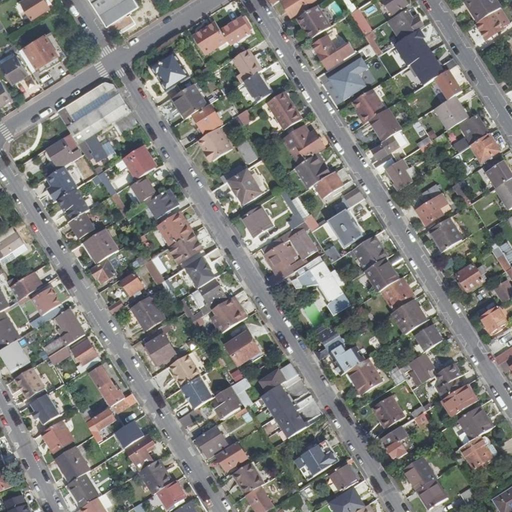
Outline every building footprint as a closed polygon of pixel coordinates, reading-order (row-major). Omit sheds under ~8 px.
[(43,0),(27,0),(22,4),(32,19),(49,8),(43,0)] [(98,0),(93,4),(112,35),(118,31),(121,34),(135,25),(129,14),(139,7),(135,0),(98,0)] [(291,18),(298,13),(304,10),(307,8),(306,6),(316,0),(315,0),(286,0),(282,3),(291,18)] [(408,5),(405,0),(382,0),(385,4),(392,15),(408,5)] [(468,0),(465,2),(479,23),(494,14),(498,11),(501,9),(495,0),(468,0)] [(392,15),(385,4),(381,7),(388,18),(392,15)] [(318,6),(298,19),(302,26),(303,25),(312,39),(331,27),(318,6)] [(372,32),(359,10),(351,15),(364,34),(365,36),(371,32),(372,32)] [(498,11),(494,14),(503,29),(508,26),(498,11)] [(415,24),(412,20),(408,12),(391,23),(402,42),(425,27),(420,20),(415,24)] [(504,31),(503,29),(494,14),(479,23),(476,25),(487,42),(504,31)] [(250,30),(252,29),(245,18),(243,19),(250,30)] [(243,19),(222,32),(227,40),(231,46),(252,33),(250,30),(243,19)] [(222,32),(217,24),(196,37),(206,54),(227,40),(222,32)] [(425,28),(408,39),(415,51),(412,53),(422,69),(442,56),(425,28)] [(365,36),(369,42),(373,39),(375,38),(371,32),(365,36)] [(51,33),(25,50),(40,75),(47,71),(49,67),(59,60),(63,60),(66,58),(51,33)] [(359,38),(366,48),(371,45),(369,42),(365,36),(364,34),(359,38)] [(329,71),(357,54),(352,46),(339,54),(329,37),(313,47),(329,71)] [(382,55),(373,39),(369,42),(371,45),(378,57),(382,55)] [(238,57),(233,60),(247,82),(262,72),(249,50),(238,57)] [(167,92),(178,85),(190,77),(175,53),(151,68),(157,77),(159,75),(163,82),(161,83),(167,92)] [(14,84),(21,79),(19,76),(26,72),(17,57),(2,66),(14,84)] [(392,78),(378,57),(360,68),(364,74),(359,77),(363,83),(368,80),(374,90),(392,78)] [(431,83),(440,78),(451,70),(458,66),(454,59),(427,76),(431,83)] [(207,66),(211,74),(216,72),(211,64),(207,66)] [(440,78),(443,84),(455,76),(451,70),(440,78)] [(325,91),(338,82),(334,76),(321,85),(325,91)] [(457,96),(465,91),(455,76),(443,84),(451,96),(455,93),(457,96)] [(178,85),(182,93),(194,85),(195,85),(190,77),(178,85)] [(0,107),(12,100),(0,82),(0,107)] [(325,91),(329,98),(342,89),(338,82),(325,91)] [(97,133),(131,111),(114,86),(104,84),(58,113),(64,122),(71,134),(78,145),(93,135),(94,136),(97,133)] [(194,85),(182,93),(173,98),(187,120),(190,117),(189,115),(205,104),(194,85)] [(364,125),(370,121),(386,111),(373,90),(354,102),(359,109),(362,115),(359,117),(364,125)] [(435,110),(443,105),(435,93),(423,101),(423,102),(420,104),(423,109),(419,111),(423,117),(435,110)] [(275,115),(285,131),(302,120),(293,105),(290,106),(283,94),(270,102),(277,114),(275,115)] [(435,110),(448,132),(469,119),(464,111),(462,112),(454,98),(443,105),(435,110)] [(277,114),(270,102),(268,104),(275,115),(277,114)] [(189,115),(190,117),(207,107),(205,104),(189,115)] [(224,112),(229,122),(238,116),(240,115),(234,106),(224,112)] [(194,117),(200,127),(203,131),(205,134),(222,124),(218,119),(221,117),(218,112),(215,113),(211,107),(194,117)] [(400,132),(401,131),(388,110),(386,111),(370,121),(383,142),(394,136),(400,132)] [(132,113),(131,111),(97,133),(98,135),(132,113)] [(252,121),(246,111),(240,115),(238,116),(244,126),(252,121)] [(58,113),(48,119),(54,129),(64,122),(58,113)] [(132,113),(98,135),(105,145),(139,124),(132,113)] [(455,145),(460,154),(490,135),(478,118),(470,123),(472,127),(466,131),(465,135),(467,138),(455,145)] [(419,133),(425,129),(420,121),(414,124),(419,133)] [(213,162),(232,150),(219,128),(197,142),(202,149),(203,148),(206,152),(205,153),(203,154),(209,162),(211,160),(213,162)] [(282,142),(288,151),(296,146),(306,162),(325,150),(315,134),(309,138),(302,128),(282,142)] [(394,136),(402,148),(408,143),(400,132),(394,136)] [(444,134),(434,140),(438,146),(448,140),(444,134)] [(79,146),(94,136),(93,135),(78,145),(79,146)] [(449,169),(452,173),(478,157),(482,163),(500,152),(490,135),(460,154),(445,163),(449,169)] [(84,155),(86,158),(91,156),(97,164),(107,157),(95,137),(94,136),(79,146),(84,155)] [(387,170),(399,163),(393,153),(402,148),(394,136),(383,142),(382,143),(383,146),(372,153),(378,163),(373,166),(379,175),(385,172),(387,170)] [(12,149),(22,165),(39,154),(29,137),(12,149)] [(60,170),(63,168),(82,156),(70,137),(64,141),(63,139),(46,149),(60,170)] [(432,142),(429,137),(421,142),(424,147),(432,142)] [(424,147),(421,149),(423,152),(434,145),(432,142),(424,147)] [(247,144),(239,149),(249,164),(257,159),(247,144)] [(288,151),(299,168),(307,163),(306,162),(296,146),(288,151)] [(125,159),(130,166),(138,180),(155,170),(142,148),(125,159)] [(319,155),(317,157),(324,169),(327,167),(319,155)] [(315,187),(332,176),(327,167),(324,169),(317,157),(307,163),(299,168),(297,170),(310,190),(315,187)] [(125,159),(116,165),(120,172),(130,166),(125,159)] [(408,169),(403,160),(399,163),(387,170),(395,183),(393,184),(398,193),(413,184),(411,181),(405,171),(408,169)] [(445,163),(440,166),(444,173),(449,169),(445,163)] [(487,174),(497,190),(511,179),(511,173),(505,163),(487,174)] [(229,182),(244,172),(241,166),(221,179),(225,184),(229,182)] [(53,204),(58,200),(76,190),(77,189),(63,168),(60,170),(47,178),(52,187),(55,192),(49,196),(53,204)] [(251,173),(249,170),(244,172),(229,182),(234,191),(233,191),(238,199),(239,198),(244,208),(269,192),(256,170),(251,173)] [(385,172),(393,184),(395,183),(387,170),(385,172)] [(116,194),(103,173),(98,176),(111,197),(116,194)] [(336,174),(332,176),(315,187),(323,199),(344,186),(336,174)] [(411,181),(413,184),(422,178),(420,175),(411,181)] [(146,179),(132,188),(141,203),(155,194),(146,179)] [(511,179),(497,190),(496,190),(509,210),(511,207),(511,179)] [(412,202),(417,211),(442,195),(437,186),(412,202)] [(55,192),(52,187),(46,191),(49,196),(55,192)] [(67,211),(73,221),(85,214),(89,211),(76,190),(58,200),(63,208),(65,207),(67,211)] [(179,205),(169,190),(147,204),(157,219),(179,205)] [(363,198),(358,190),(345,199),(349,206),(363,198)] [(285,191),(280,194),(294,217),(290,219),(292,222),(288,224),(292,231),(305,222),(292,201),(285,191)] [(129,215),(116,194),(111,197),(119,210),(124,218),(129,215)] [(448,204),(442,195),(417,211),(427,226),(444,215),(440,209),(448,204)] [(111,197),(106,200),(114,213),(119,210),(111,197)] [(472,205),(466,209),(472,217),(478,214),(472,205)] [(262,207),(243,219),(255,238),(274,226),(262,207)] [(171,248),(190,236),(181,222),(184,221),(180,213),(157,227),(171,248)] [(73,221),(69,223),(80,239),(95,230),(85,214),(73,221)] [(129,215),(124,218),(130,227),(135,224),(129,215)] [(313,230),(320,225),(313,215),(306,220),(313,230)] [(444,253),(463,241),(450,219),(430,232),(444,253)] [(190,236),(193,234),(184,221),(181,222),(190,236)] [(286,278),(307,266),(303,261),(291,268),(289,265),(292,263),(293,263),(295,262),(294,261),(297,259),(291,248),(289,248),(287,250),(283,244),(291,240),(304,260),(317,251),(305,233),(310,230),(305,222),(292,231),(261,250),(276,274),(268,280),(272,287),(286,278)] [(367,233),(371,239),(374,238),(384,231),(380,224),(367,233)] [(326,241),(320,245),(325,254),(332,264),(351,252),(348,246),(345,248),(345,249),(337,254),(336,251),(331,242),(347,231),(344,227),(325,239),(326,241)] [(8,230),(0,235),(0,243),(12,236),(8,230)] [(84,243),(98,265),(120,251),(106,230),(84,243)] [(16,234),(12,236),(0,243),(0,260),(11,253),(15,259),(27,251),(24,245),(16,234)] [(203,258),(200,252),(194,243),(197,241),(193,234),(190,236),(171,248),(169,250),(179,266),(183,264),(186,268),(203,258)] [(143,236),(138,239),(143,247),(148,244),(143,236)] [(371,239),(355,250),(354,251),(367,272),(386,260),(388,259),(374,238),(371,239)] [(194,243),(200,252),(203,250),(197,241),(194,243)] [(503,255),(499,247),(493,251),(497,258),(503,255)] [(11,253),(0,260),(0,263),(2,267),(15,259),(11,253)] [(137,259),(141,267),(152,260),(147,253),(137,259)] [(511,268),(506,259),(503,255),(497,258),(506,273),(506,272),(511,268)] [(345,285),(336,271),(331,274),(325,263),(323,262),(320,257),(307,266),(286,278),(289,283),(287,284),(289,291),(319,285),(331,303),(328,308),(334,317),(352,306),(340,288),(345,285)] [(207,265),(203,258),(186,268),(186,269),(199,290),(216,279),(212,272),(213,272),(208,264),(207,265)] [(165,282),(152,260),(141,267),(133,272),(134,275),(121,283),(130,297),(144,288),(135,275),(147,267),(159,286),(165,282)] [(386,260),(367,272),(365,273),(379,294),(381,293),(399,281),(386,260)] [(107,261),(91,272),(97,280),(99,279),(103,284),(117,275),(107,261)] [(457,276),(461,283),(467,292),(468,293),(485,282),(483,280),(481,276),(482,275),(486,273),(483,268),(477,271),(473,265),(457,276)] [(18,302),(28,295),(42,287),(34,273),(10,288),(18,302)] [(170,294),(177,290),(169,279),(163,283),(170,294)] [(395,314),(414,301),(416,300),(403,279),(399,281),(381,293),(395,314)] [(213,311),(228,301),(215,281),(191,295),(205,316),(213,311)] [(495,288),(504,303),(511,298),(511,290),(506,282),(495,288)] [(467,292),(461,283),(458,285),(464,294),(467,292)] [(34,330),(55,317),(51,311),(61,305),(51,289),(33,300),(43,316),(30,324),(34,330)] [(0,313),(3,312),(10,307),(0,291),(0,313)] [(18,302),(20,306),(31,300),(28,295),(18,302)] [(222,335),(244,320),(234,305),(238,303),(234,297),(228,301),(213,311),(216,316),(212,319),(222,335)] [(150,299),(133,310),(146,331),(163,320),(150,299)] [(183,300),(178,303),(183,310),(187,307),(183,300)] [(108,309),(112,315),(124,307),(120,301),(108,309)] [(392,315),(406,336),(428,322),(414,301),(395,314),(392,315)] [(497,307),(481,318),(491,334),(507,324),(497,307)] [(190,311),(185,314),(192,324),(196,321),(190,311)] [(20,339),(3,312),(0,313),(0,343),(4,349),(16,341),(20,339)] [(62,338),(45,349),(50,358),(65,349),(85,336),(69,312),(61,317),(67,327),(59,333),(62,338)] [(370,314),(365,317),(372,328),(377,325),(370,314)] [(192,324),(195,329),(202,324),(200,319),(196,321),(192,324)] [(340,336),(337,331),(332,323),(328,326),(317,333),(322,342),(324,345),(323,346),(313,352),(319,361),(332,353),(345,345),(340,336)] [(315,330),(317,333),(328,326),(326,323),(315,330)] [(171,331),(167,325),(160,330),(143,340),(160,366),(176,355),(163,336),(171,331)] [(416,338),(426,353),(443,342),(434,327),(416,338)] [(248,334),(227,347),(240,367),(260,354),(248,334)] [(194,339),(200,348),(205,345),(199,336),(194,339)] [(30,363),(16,341),(4,349),(0,351),(0,353),(13,373),(30,363)] [(77,369),(80,375),(101,361),(88,342),(72,352),(81,366),(77,369)] [(349,372),(351,371),(368,361),(359,346),(351,351),(346,344),(345,345),(332,353),(339,365),(336,367),(343,376),(349,372)] [(65,349),(50,358),(54,366),(70,357),(65,349)] [(499,365),(511,357),(511,349),(496,360),(499,365)] [(436,376),(437,376),(433,370),(434,369),(424,355),(401,370),(404,375),(412,370),(414,373),(410,376),(418,388),(430,380),(436,376)] [(201,377),(188,356),(170,367),(184,388),(200,378),(201,377)] [(511,357),(499,365),(504,373),(511,368),(511,369),(511,357)] [(359,384),(357,385),(362,394),(383,381),(375,368),(377,367),(372,358),(368,361),(351,371),(359,384)] [(437,376),(436,376),(443,388),(438,392),(444,401),(460,390),(454,381),(461,376),(454,365),(437,376)] [(261,382),(268,395),(298,376),(292,366),(281,373),(279,371),(261,382)] [(398,384),(406,379),(398,366),(389,372),(398,384)] [(91,375),(112,408),(115,406),(125,399),(121,392),(119,394),(102,367),(91,375)] [(32,369),(15,379),(21,389),(22,391),(28,400),(45,390),(32,369)] [(351,371),(349,372),(357,385),(359,384),(351,371)] [(191,403),(196,410),(214,399),(200,378),(184,388),(183,389),(191,403)] [(251,387),(246,379),(232,388),(243,404),(246,409),(255,403),(247,389),(251,387)] [(467,386),(460,390),(444,401),(442,402),(452,417),(477,401),(467,386)] [(243,404),(232,388),(219,396),(225,405),(216,411),(222,421),(242,408),(240,406),(243,404)] [(37,413),(40,418),(45,425),(60,415),(48,395),(32,405),(37,413)] [(125,399),(115,406),(119,413),(137,401),(132,395),(125,399)] [(392,397),(372,410),(385,430),(405,418),(392,397)] [(285,402),(271,411),(286,434),(308,420),(296,400),(288,406),(285,402)] [(79,411),(87,424),(105,412),(102,407),(92,413),(88,406),(79,411)] [(415,419),(423,414),(426,413),(423,408),(422,407),(411,415),(414,420),(415,419)] [(480,437),(493,429),(480,408),(459,421),(472,442),(480,437)] [(246,409),(234,416),(237,420),(248,413),(246,409)] [(93,436),(97,442),(101,439),(98,433),(116,422),(108,410),(105,412),(87,424),(93,436)] [(200,419),(195,411),(193,412),(190,414),(179,421),(184,429),(200,419)] [(428,423),(423,414),(415,419),(420,428),(428,423)] [(74,441),(62,422),(42,435),(54,454),(74,441)] [(228,446),(216,428),(197,440),(209,459),(228,446)] [(407,437),(402,428),(381,441),(393,460),(397,458),(399,460),(408,455),(400,442),(407,437)] [(112,444),(118,454),(136,443),(130,432),(112,444)] [(134,463),(140,472),(155,463),(147,451),(155,445),(149,436),(126,450),(134,463)] [(472,442),(461,449),(475,471),(494,459),(480,437),(472,442)] [(327,441),(321,445),(328,455),(333,451),(327,441)] [(247,459),(237,443),(217,456),(227,472),(247,459)] [(446,454),(450,451),(446,444),(441,447),(446,454)] [(328,455),(321,445),(300,458),(306,467),(314,479),(340,462),(333,451),(328,455)] [(90,472),(75,448),(56,460),(71,484),(85,475),(90,472)] [(466,465),(458,451),(452,455),(459,465),(461,468),(466,465)] [(423,459),(422,459),(404,471),(417,492),(436,480),(423,459)] [(139,473),(153,496),(158,493),(172,484),(163,469),(161,470),(156,462),(155,463),(140,472),(139,473)] [(240,487),(247,497),(256,491),(262,488),(265,486),(251,464),(234,475),(242,486),(240,487)] [(358,482),(346,464),(329,475),(341,493),(358,482)] [(459,465),(455,468),(460,475),(464,473),(461,468),(459,465)] [(307,483),(314,479),(306,467),(300,471),(307,483)] [(6,470),(0,472),(0,491),(13,487),(6,470)] [(71,484),(68,485),(75,496),(74,496),(82,509),(98,499),(100,498),(85,475),(71,484)] [(448,499),(436,480),(417,492),(430,510),(448,499)] [(172,484),(158,493),(168,510),(186,498),(176,482),(172,484)] [(365,482),(350,491),(357,502),(372,493),(365,482)] [(272,494),(279,491),(275,483),(268,486),(272,494)] [(462,494),(467,503),(479,496),(474,487),(462,494)] [(256,491),(247,497),(256,511),(268,511),(274,509),(262,488),(256,491)] [(511,511),(511,489),(494,501),(500,511),(511,511)] [(303,490),(299,493),(304,501),(308,498),(303,490)] [(310,511),(304,501),(299,493),(295,496),(285,502),(281,504),(285,510),(295,504),(299,511),(310,511)] [(8,511),(32,511),(25,494),(5,502),(8,511)] [(106,511),(98,499),(82,509),(84,511),(106,511)] [(488,511),(481,500),(474,505),(477,511),(478,511),(480,511),(488,511)] [(194,511),(189,503),(174,511),(194,511)]
